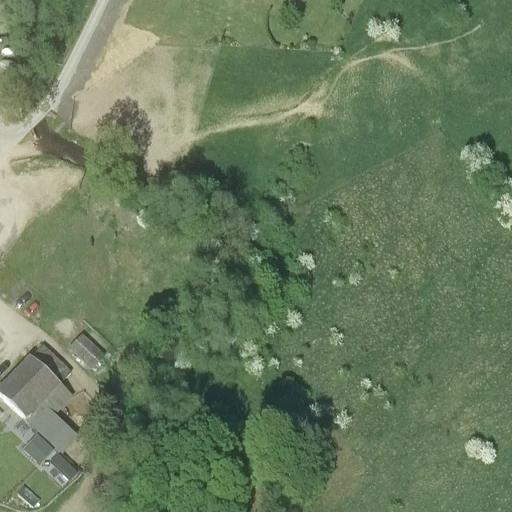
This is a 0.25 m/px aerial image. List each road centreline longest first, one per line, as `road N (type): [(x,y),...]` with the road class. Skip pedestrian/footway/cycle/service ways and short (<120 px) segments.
road 1 (unclassified): [(0,146),(36,125),(57,100),(103,0)]
road 2 (unclassified): [(104,397),(33,329),(0,313)]
